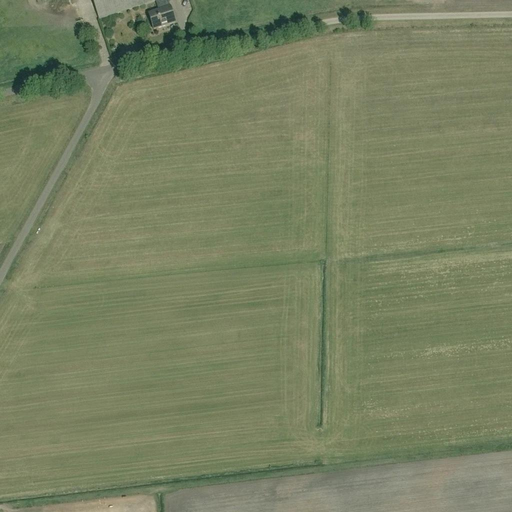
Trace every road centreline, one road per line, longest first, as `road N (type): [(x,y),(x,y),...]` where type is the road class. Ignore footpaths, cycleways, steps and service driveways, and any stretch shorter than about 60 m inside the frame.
road 1 (unclassified): [(111,69),(355,22),(511,15)]
road 2 (unclassified): [(0,277),(111,69)]
